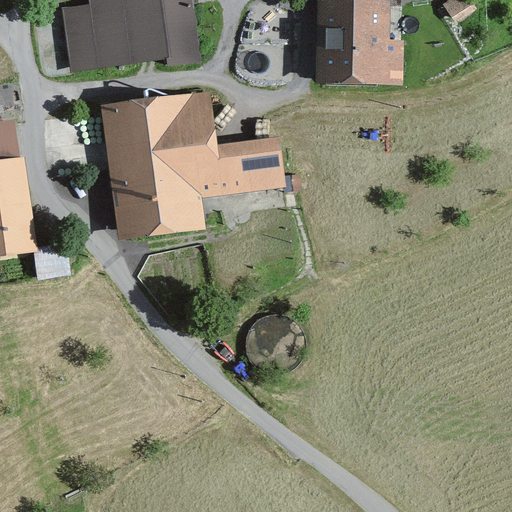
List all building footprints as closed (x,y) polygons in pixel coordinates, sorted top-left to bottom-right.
[(93,0),(95,7),(66,11),(74,68),(168,56),(170,66),(197,63),(188,0),(93,0)] [(328,0),(327,77),(401,78),(402,44),(379,44),(379,5),(400,6),(400,0),(328,0)] [(468,0),(454,0),(445,6),(453,18),(472,6),(468,0)] [(205,99),(115,110),(130,230),(191,222),(186,181),(214,177),(215,191),(276,184),(271,149),(212,156),(205,99)] [(0,252),(26,249),(9,132),(0,132),(0,252)] [(35,252),(40,280),(73,274),(69,247),(35,252)]
